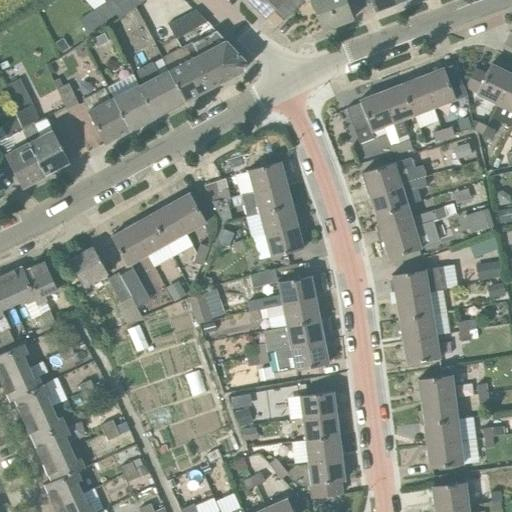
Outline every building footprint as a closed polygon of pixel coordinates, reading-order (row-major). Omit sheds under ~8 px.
[(117,15),(119,19),(145,0),(108,0),(86,15),(95,29),(117,15)] [(248,0),(266,18),(273,11),(284,0),(248,0)] [(302,0),(284,0),(273,11),(283,22),(304,1),(302,0)] [(311,0),(323,31),(352,20),(343,0),(311,0)] [(366,0),(367,3),(371,1),(375,12),(397,3),(395,0),(366,0)] [(168,24),(174,38),(207,21),(195,10),(168,24)] [(196,57),(211,88),(245,70),(246,62),(207,21),(174,38),(181,51),(187,47),(192,56),(193,58),(196,57)] [(91,39),(96,48),(109,41),(105,33),(91,39)] [(63,38),(55,43),(61,53),(69,48),(63,38)] [(85,48),(81,47),(77,49),(76,54),(78,58),(83,59),(87,56),(88,52),(85,48)] [(191,57),(168,69),(185,101),(211,88),(196,57),(193,58),(192,56),(191,57)] [(10,66),(7,61),(0,64),(0,66),(2,70),(10,66)] [(46,64),(51,75),(55,73),(50,62),(46,64)] [(476,96),(497,106),(511,74),(491,64),(487,74),(475,68),(465,87),(477,93),(476,96)] [(456,100),(467,96),(459,73),(447,78),(443,68),(421,77),(433,108),(456,100)] [(138,84),(155,117),(185,101),(168,69),(138,84)] [(511,74),(497,106),(511,112),(511,74)] [(400,85),(413,116),(433,108),(421,77),(400,85)] [(12,93),(24,87),(20,79),(8,85),(12,93)] [(57,89),(66,111),(79,105),(69,83),(57,89)] [(129,131),(155,117),(138,84),(112,98),(129,131)] [(402,120),(413,116),(400,85),(380,92),(392,124),(402,120)] [(374,138),(372,132),(392,124),(380,92),(359,100),(360,103),(346,109),(359,144),(374,138)] [(104,144),(129,131),(112,98),(86,111),(104,144)] [(39,121),(32,104),(13,113),(46,175),(69,163),(51,130),(39,136),(34,124),(39,121)] [(0,143),(5,153),(4,154),(21,188),(46,175),(13,113),(8,116),(10,122),(0,126),(0,143)] [(474,130),(483,134),(487,126),(478,122),(474,130)] [(445,139),(455,136),(452,126),(442,129),(445,139)] [(487,126),(483,134),(492,139),(496,130),(487,126)] [(435,142),(445,139),(442,129),(433,132),(435,142)] [(400,144),(403,152),(412,149),(410,140),(400,144)] [(468,143),(452,148),(456,160),(471,155),(468,143)] [(394,156),(403,152),(400,144),(391,147),(394,156)] [(424,178),(426,177),(426,176),(422,165),(414,168),(411,158),(362,173),(369,196),(401,186),(424,178)] [(253,193),(286,184),(280,162),(247,170),(253,193)] [(375,216),(407,207),(408,206),(404,194),(436,184),(433,174),(426,176),(426,177),(424,178),(401,186),(369,196),(375,216)] [(221,201),(227,200),(228,200),(231,199),(230,199),(226,179),(204,186),(212,202),(213,202),(220,200),(221,201)] [(259,214),(292,205),(286,184),(253,193),(259,214)] [(511,203),(511,202),(511,196),(502,190),(494,192),(498,207),(511,203)] [(185,234),(206,222),(189,193),(168,205),(185,234)] [(233,220),(228,200),(227,200),(221,201),(220,200),(213,202),(224,223),(233,220)] [(382,237),(413,228),(433,221),(456,214),(454,204),(412,217),(408,206),(407,207),(375,216),(382,237)] [(166,245),(185,234),(168,205),(149,215),(166,245)] [(265,235),(297,226),(292,205),(259,214),(265,235)] [(511,207),(498,210),(500,225),(511,222),(511,207)] [(469,215),(467,216),(465,216),(470,232),(470,233),(472,232),(494,226),(489,209),(469,215)] [(147,255),(166,245),(149,215),(131,226),(147,255)] [(388,259),(439,243),(433,221),(413,228),(382,237),(388,259)] [(127,267),(147,255),(131,226),(111,237),(127,267)] [(297,226),(265,235),(271,257),(303,249),(297,226)] [(233,233),(222,229),(214,250),(228,247),(233,233)] [(233,244),(232,244),(233,248),(226,250),(229,263),(246,258),(242,241),(233,244)] [(196,253),(205,257),(209,248),(200,243),(196,253)] [(83,288),(108,275),(93,247),(68,261),(83,288)] [(202,267),(205,257),(196,253),(193,263),(202,267)] [(46,296),(57,291),(44,261),(23,271),(36,299),(35,300),(37,306),(46,302),(47,301),(46,296)] [(478,281),(479,281),(496,278),(494,262),(475,265),(478,281)] [(36,299),(23,271),(21,266),(0,275),(0,277),(13,305),(24,300),(26,304),(35,300),(36,299)] [(391,275),(395,298),(429,292),(445,290),(441,267),(391,275)] [(131,297),(136,306),(149,299),(133,268),(120,275),(131,297)] [(136,308),(136,306),(131,297),(120,275),(119,273),(108,279),(109,285),(106,287),(126,324),(141,317),(136,308)] [(282,305),(315,299),(310,276),(277,283),(279,295),(247,302),(249,312),(259,310),(266,309),(282,305)] [(0,316),(4,315),(2,311),(13,305),(0,277),(0,316)] [(166,287),(174,302),(186,295),(178,280),(166,287)] [(503,282),(486,286),(489,299),(506,295),(503,282)] [(395,298),(399,320),(432,314),(429,292),(395,298)] [(211,319),(202,293),(188,297),(197,324),(211,319)] [(282,305),(266,309),(268,318),(270,329),(319,320),(315,299),(282,305)] [(261,320),(259,310),(249,312),(251,321),(261,320)] [(47,326),(54,323),(50,311),(42,315),(47,326)] [(402,342),(436,336),(432,314),(399,320),(402,342)] [(47,326),(42,315),(34,318),(39,330),(47,326)] [(459,332),(468,331),(476,330),(474,319),(458,322),(459,332)] [(319,320),(270,329),(274,351),(290,348),(323,342),(319,320)] [(214,322),(203,325),(205,334),(216,332),(214,322)] [(1,333),(5,345),(13,341),(9,330),(1,333)] [(468,331),(459,332),(460,342),(469,341),(468,331)] [(406,364),(439,359),(436,336),(402,342),(406,364)] [(56,345),(59,353),(71,348),(67,340),(56,345)] [(294,369),(295,371),(328,364),(323,342),(290,348),(274,351),(278,372),(294,369)] [(258,355),(267,352),(268,352),(266,343),(265,343),(256,345),(258,355)] [(0,380),(29,367),(24,357),(28,355),(24,344),(8,351),(0,354),(0,380)] [(71,348),(59,353),(63,361),(74,356),(71,348)] [(267,352),(258,355),(247,357),(249,367),(269,363),(267,352)] [(13,400),(43,386),(42,384),(39,377),(34,378),(29,367),(0,380),(0,382),(9,402),(13,400)] [(421,402),(455,398),(452,375),(418,379),(421,402)] [(78,385),(82,393),(93,388),(90,380),(78,385)] [(42,384),(43,386),(13,400),(22,420),(52,407),(47,395),(51,393),(47,382),(42,384)] [(477,395),(487,394),(486,384),(476,385),(477,395)] [(93,388),(82,393),(85,401),(97,396),(93,388)] [(302,419),(336,414),(333,392),(299,396),(302,419)] [(487,394),(477,395),(479,405),(489,404),(487,394)] [(421,402),(423,424),(458,420),(455,398),(421,402)] [(32,441),(66,425),(62,416),(57,417),(52,407),(22,420),(32,441)] [(248,408),(234,412),(238,427),(252,423),(248,408)] [(305,441),(338,436),(336,414),(302,419),(305,441)] [(101,425),(104,433),(116,428),(112,420),(101,425)] [(460,441),(459,427),(458,420),(423,424),(426,446),(460,441)] [(41,462),(71,448),(66,437),(70,435),(66,425),(32,441),(41,462)] [(256,427),(242,429),(244,441),(257,439),(256,427)] [(491,427),(482,428),(484,437),(492,436),(491,427)] [(503,427),(491,428),(492,436),(504,435),(503,427)] [(116,428),(104,433),(108,441),(119,435),(116,428)] [(308,463),(341,458),(338,436),(305,441),(308,463)] [(492,436),(484,437),(485,446),(493,446),(492,436)] [(429,469),(463,465),(460,441),(426,446),(429,469)] [(41,462),(50,482),(51,483),(78,471),(78,472),(85,469),(81,458),(76,459),(71,448),(41,462)] [(242,457),(233,462),(238,472),(247,467),(242,457)] [(268,464),(274,472),(282,466),(276,458),(268,464)] [(341,458),(308,463),(312,499),(341,495),(340,482),(344,481),(341,458)] [(120,467),(123,475),(135,470),(131,462),(120,467)] [(214,463),(202,468),(208,482),(220,477),(214,463)] [(143,466),(135,470),(138,477),(148,473),(145,465),(143,466)] [(282,466),(274,472),(280,480),(288,474),(282,466)] [(135,470),(123,475),(127,483),(138,477),(135,470)] [(43,486),(53,508),(83,494),(78,483),(81,480),(78,472),(78,471),(51,483),(50,482),(43,486)] [(262,473),(252,477),(256,485),(265,481),(262,473)] [(256,485),(252,477),(243,480),(246,489),(256,485)] [(434,509),(469,505),(466,482),(431,486),(434,509)] [(500,501),(499,492),(491,493),(492,503),(500,502),(500,501)] [(55,511),(96,511),(92,503),(87,504),(83,494),(53,508),(55,511)] [(266,508),(267,511),(292,511),(287,499),(266,508)] [(500,502),(492,503),(492,511),(495,511),(501,511),(500,502)] [(139,509),(140,511),(154,511),(150,503),(139,509)] [(182,509),(183,511),(197,511),(194,503),(182,509)]
